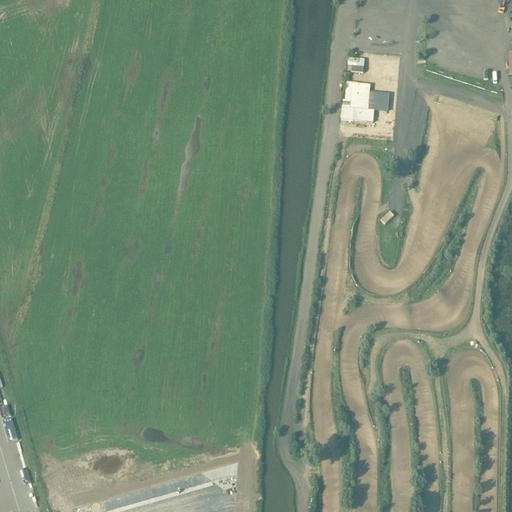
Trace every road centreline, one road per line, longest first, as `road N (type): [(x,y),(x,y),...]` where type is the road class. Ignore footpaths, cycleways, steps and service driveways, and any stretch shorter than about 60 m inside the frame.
road 1 (unknown): [(407,14),(400,144),(388,172)]
road 2 (unknown): [(462,91),(430,77),(431,31),(407,14),(407,0)]
